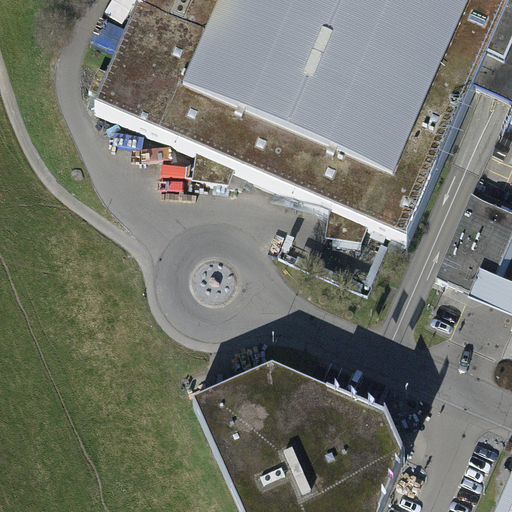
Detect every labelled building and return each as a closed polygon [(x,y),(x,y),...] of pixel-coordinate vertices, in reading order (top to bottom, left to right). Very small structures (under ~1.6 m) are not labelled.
[(511,0),(143,0),(91,122),(404,255),(472,96),(489,103),(511,112),(511,0)] [(511,220),(474,205),(465,202),(431,284),(462,297),(484,306),(493,285),(511,238),(511,220)] [(511,292),(493,285),(484,306),(462,297),(459,304),(511,325),(505,338),(511,341),(511,292)] [(268,378),(192,413),(234,511),(383,511),(402,472),(382,427),(311,395),(268,378)] [(511,511),(511,483),(507,481),(494,511),(511,511)]
